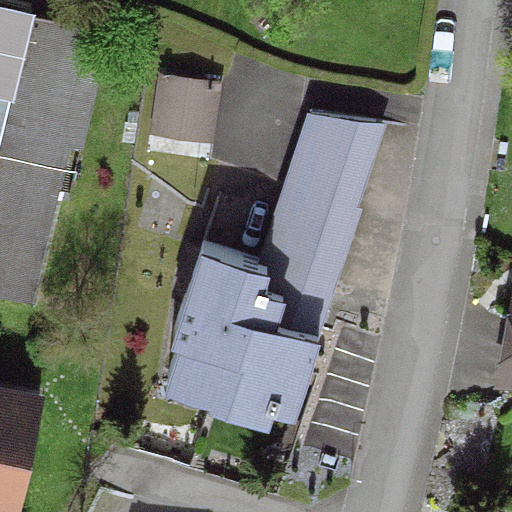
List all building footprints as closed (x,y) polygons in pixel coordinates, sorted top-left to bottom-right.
[(0,0),(0,93),(20,0),(0,0)] [(163,68),(154,133),(215,141),(223,75),(163,68)] [(211,233),(166,374),(307,419),(400,129),(310,100),(262,249),(211,233)] [(511,304),(500,387),(511,388),(511,304)] [(24,511),(51,383),(0,372),(0,510),(9,511),(24,511)]
